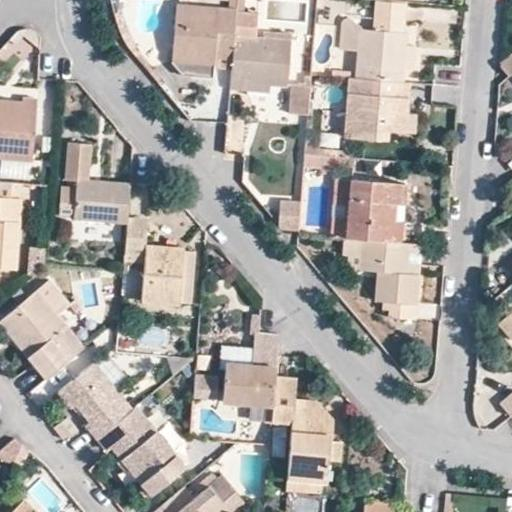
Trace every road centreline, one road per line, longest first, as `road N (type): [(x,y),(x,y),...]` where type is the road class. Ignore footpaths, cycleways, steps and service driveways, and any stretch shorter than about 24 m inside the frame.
road 1 (residential): [(65,0),(100,74),(395,421),(443,459)]
road 2 (residential): [(443,459),(483,0)]
road 3 (residential): [(0,385),(106,511)]
